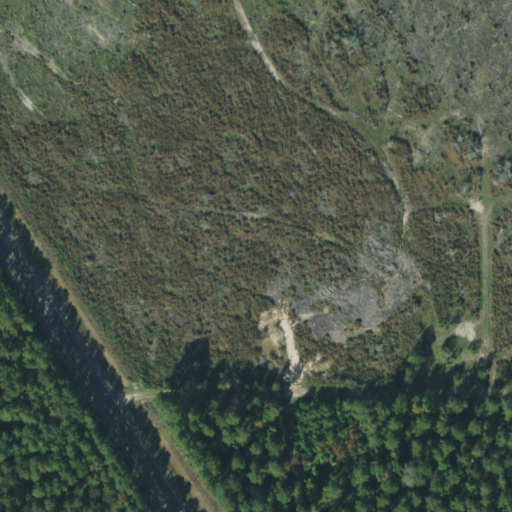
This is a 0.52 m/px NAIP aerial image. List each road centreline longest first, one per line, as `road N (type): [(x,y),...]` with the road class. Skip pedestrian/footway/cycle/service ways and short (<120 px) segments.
road 1 (residential): [(104,401),(511,397)]
road 2 (primary): [(173,511),(0,232)]
